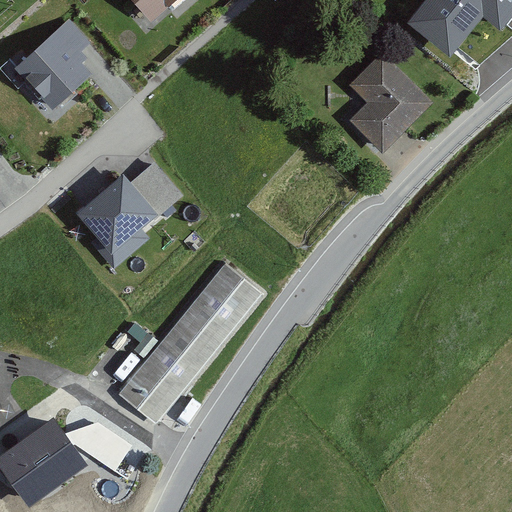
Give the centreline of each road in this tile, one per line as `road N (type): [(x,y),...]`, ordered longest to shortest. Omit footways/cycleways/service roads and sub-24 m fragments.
road 1 (residential): [(194,461),(325,272),(451,137),(511,85)]
road 2 (residential): [(194,461),(101,404),(0,367)]
road 3 (residential): [(118,120),(0,224)]
